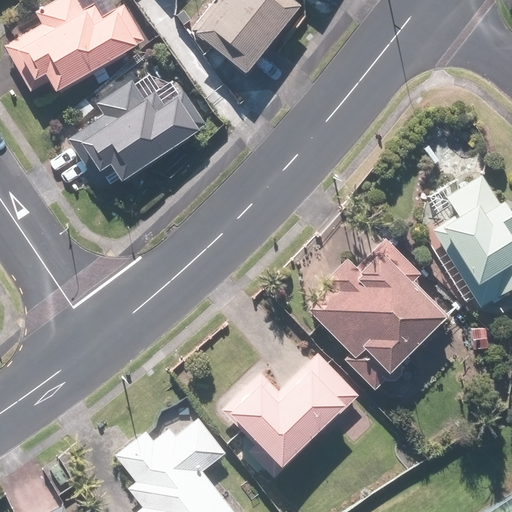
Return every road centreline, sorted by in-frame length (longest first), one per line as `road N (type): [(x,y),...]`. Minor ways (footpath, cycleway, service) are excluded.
road 1 (secondary): [(99,334),(207,244),(307,143),(428,0)]
road 2 (residential): [(99,334),(0,199)]
road 3 (secondary): [(0,406),(99,334)]
